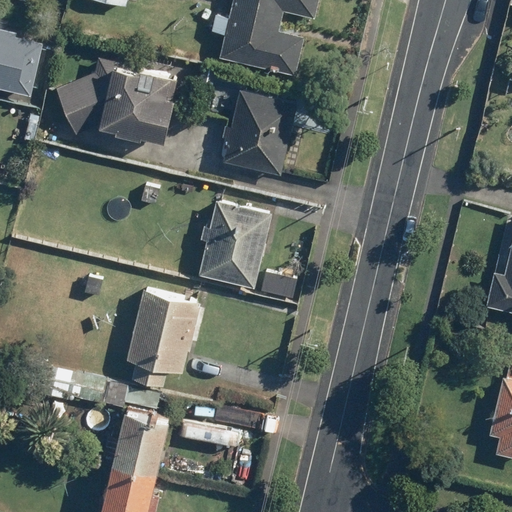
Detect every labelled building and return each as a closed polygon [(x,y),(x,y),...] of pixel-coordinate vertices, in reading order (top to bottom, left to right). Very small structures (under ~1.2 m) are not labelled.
[(316,0),(234,0),(221,52),(299,72),(316,0)] [(0,27),(0,82),(29,89),(41,37),(0,27)] [(78,130),(93,124),(164,137),(176,77),(95,62),(94,69),(57,85),(78,130)] [(242,86),(223,156),(278,170),(297,101),(242,86)] [(164,182),(145,178),(141,201),(160,204),(164,182)] [(200,270),(255,283),(272,210),(217,197),(200,270)] [(511,322),(511,238),(494,319),(511,322)] [(102,293),(106,269),(87,266),(83,290),(102,293)] [(128,356),(184,369),(200,298),(145,285),(128,356)] [(61,367),(56,393),(105,401),(109,376),(61,367)] [(511,376),(504,374),(491,432),(511,436),(511,376)] [(101,511),(146,511),(167,419),(124,409),(101,511)]
